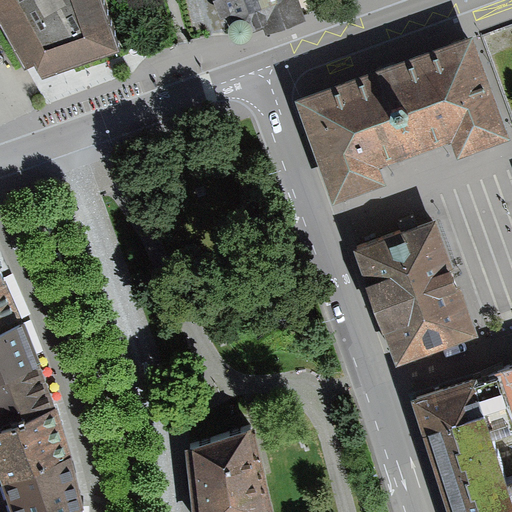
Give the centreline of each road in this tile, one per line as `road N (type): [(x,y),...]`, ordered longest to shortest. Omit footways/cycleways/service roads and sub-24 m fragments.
road 1 (residential): [(267,68),(419,511)]
road 2 (residential): [(173,511),(165,430),(58,141)]
road 3 (residential): [(267,68),(58,141)]
road 4 (residential): [(456,0),(267,68)]
